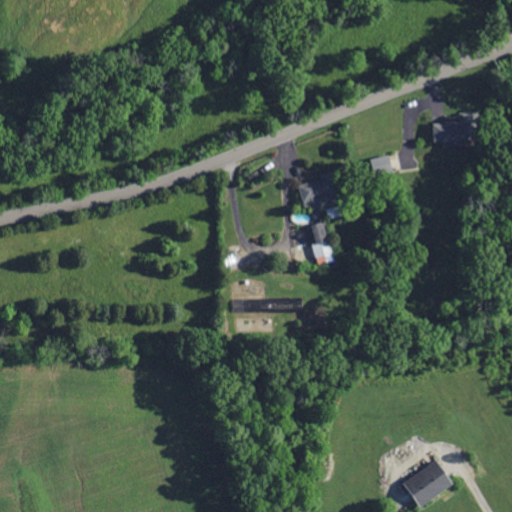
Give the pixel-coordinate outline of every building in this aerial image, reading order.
[(433,141),(432,124),(445,123),(445,122),(454,122),(460,121),(459,113),(478,112),(479,140),(433,141)] [(375,178),(370,160),(389,156),(393,174),(375,178)] [(344,214),(328,219),(325,210),(315,213),(312,203),(306,205),(306,204),(305,202),(303,203),(298,186),(300,185),(306,183),(321,179),(320,175),(320,174),(326,173),(332,171),(339,194),(344,214)] [(315,258),(312,246),(306,227),(324,221),(333,253),(331,253),(320,256),(315,258)] [(233,313),(233,300),(271,299),(272,312),(271,312),(233,313)] [(272,332),(236,332),(236,319),(272,319),(272,332)] [(283,332),(281,325),(290,322),(292,330),(288,331),(283,332)] [(420,508),(403,484),(436,461),(454,485),(420,508)]
